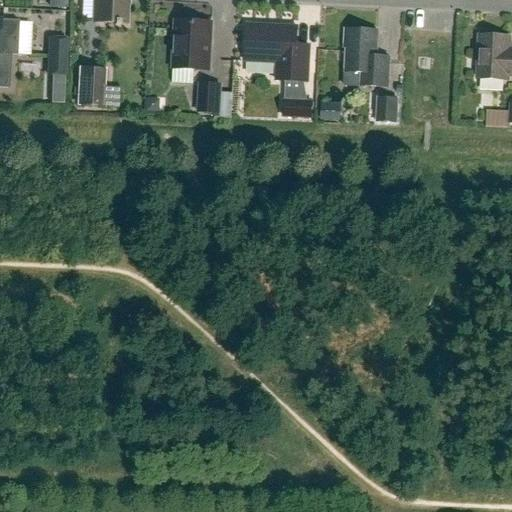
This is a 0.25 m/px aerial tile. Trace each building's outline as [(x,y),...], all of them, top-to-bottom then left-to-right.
[(66,0),(50,0),(50,9),(66,10),(66,0)] [(93,0),(93,23),(115,24),(115,26),(119,26),(119,24),(127,24),(127,0),(93,0)] [(0,54),(11,55),(11,56),(17,56),(19,21),(0,20),(0,54)] [(209,72),(212,24),(176,22),(173,70),(193,71),(209,72)] [(308,83),(310,47),(297,46),(298,28),(248,25),(246,62),(277,64),(276,81),(308,83)] [(389,89),(390,58),(377,58),(378,32),(345,30),(344,49),(346,49),(345,73),(361,74),(361,87),(389,89)] [(511,76),(511,50),(510,50),(510,38),(480,37),(478,79),(508,81),(508,77),(511,76)] [(47,57),(67,58),(68,39),(48,38),(47,57)] [(0,54),(0,88),(9,89),(11,56),(11,55),(0,54)] [(66,76),(67,58),(47,57),(46,75),(66,76)] [(101,106),(103,71),(80,70),(79,105),(101,106)] [(173,70),(172,85),(193,86),(193,71),(173,70)] [(221,85),(198,84),(196,114),(219,116),(221,85)] [(397,125),(398,99),(377,98),(376,123),(397,125)] [(312,120),(313,102),(283,100),(282,118),(312,120)]
